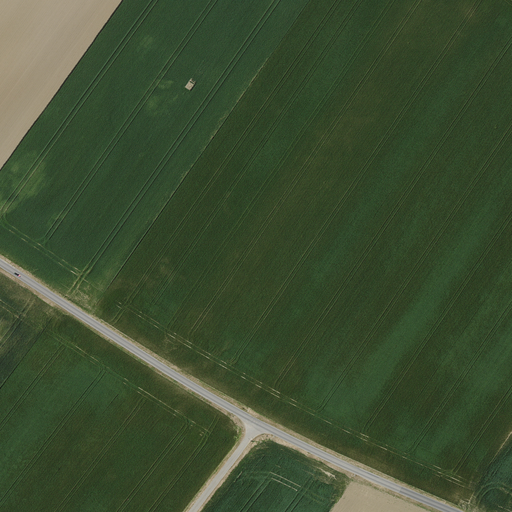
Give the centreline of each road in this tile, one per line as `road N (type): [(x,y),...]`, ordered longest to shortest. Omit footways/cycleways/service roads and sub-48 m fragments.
road 1 (unclassified): [(261,424),(0,262)]
road 2 (unclassified): [(454,511),(261,424)]
